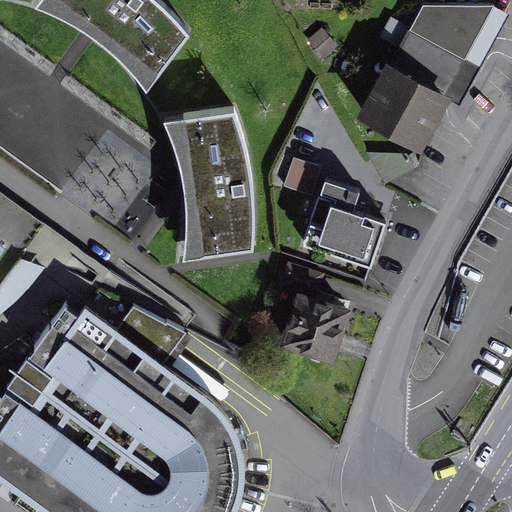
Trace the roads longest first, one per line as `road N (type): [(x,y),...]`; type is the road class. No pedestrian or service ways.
road 1 (residential): [(511,135),(417,304),(394,367),(374,451),(383,493),(398,511)]
road 2 (residential): [(0,174),(223,332)]
